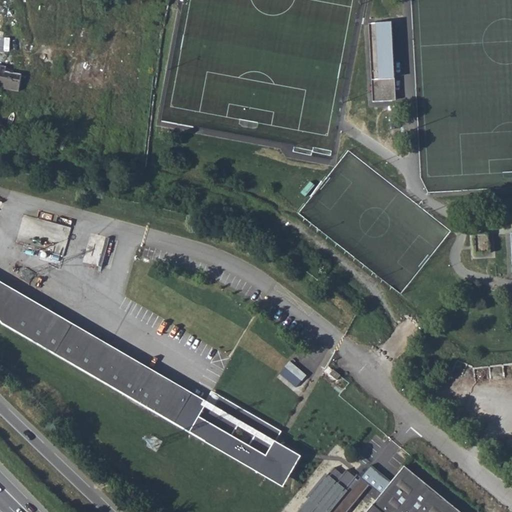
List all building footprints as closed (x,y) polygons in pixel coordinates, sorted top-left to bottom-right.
[(366,22),(373,102),(396,101),(396,93),(400,93),(399,78),(395,79),(392,22),(366,22)] [(0,85),(2,86),(2,89),(15,91),(18,75),(5,72),(6,68),(0,66),(0,85)] [(488,235),(475,236),(476,253),(489,253),(488,235)] [(0,299),(13,278),(0,269),(0,299)] [(176,381),(178,378),(13,278),(0,299),(0,305),(5,310),(268,472),(287,442),(278,436),(283,428),(223,390),(217,399),(210,395),(207,400),(176,381)] [(297,355),(289,363),(305,378),(310,373),(297,361),(300,358),(297,355)] [(332,370),(329,375),(336,380),(340,376),(332,370)] [(178,378),(176,381),(207,400),(210,395),(217,399),(223,390),(214,384),(206,395),(178,378)] [(287,442),(268,472),(285,482),(304,453),(287,442)] [(347,468),(342,474),(335,467),(334,466),(296,511),(295,511),(296,511),(297,511),(296,511),(346,511),(369,484),(360,477),(358,480),(355,477),(358,474),(357,474),(355,476),(347,470),(347,469),(347,468)] [(458,511),(405,466),(365,511),(458,511)]
